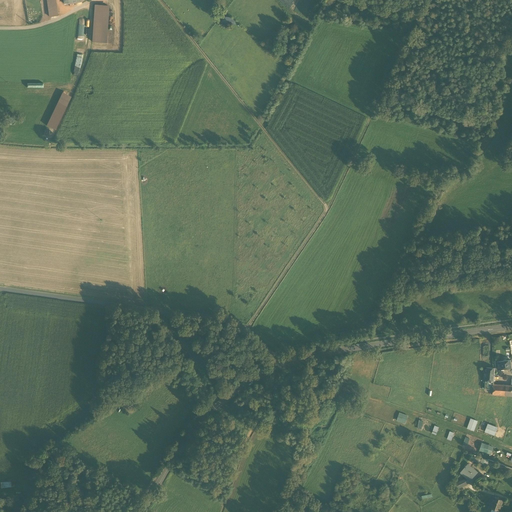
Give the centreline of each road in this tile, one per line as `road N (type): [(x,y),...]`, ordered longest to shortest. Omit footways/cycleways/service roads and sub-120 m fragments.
road 1 (unclassified): [(0,288),(237,323),(284,365)]
road 2 (track): [(327,209),(159,0)]
road 3 (secondary): [(284,365),(511,326)]
road 4 (track): [(423,0),(327,209)]
road 5 (secondary): [(284,365),(229,395),(198,425),(142,511)]
road 6 (track): [(327,209),(245,329)]
